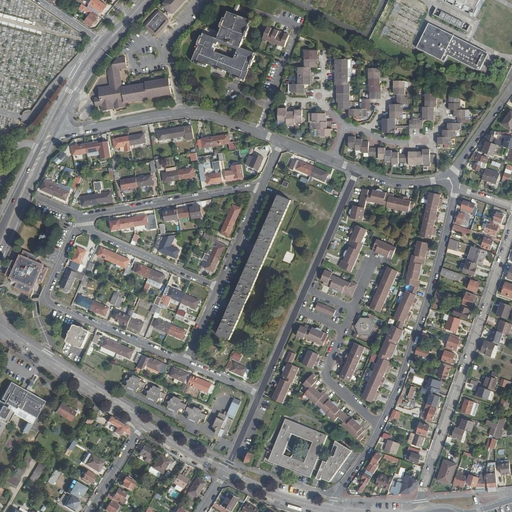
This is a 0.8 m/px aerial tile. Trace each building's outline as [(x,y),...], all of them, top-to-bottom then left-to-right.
[(94,10),(100,15),(102,12),(103,12),(108,5),(100,0),(92,0),(91,3),(96,7),(94,10)] [(185,0),(167,0),(163,6),(163,8),(171,15),(173,15),(185,0)] [(441,0),(474,17),(480,5),(477,4),(478,0),(441,0)] [(93,25),(100,15),(94,10),(87,20),(93,25)] [(440,11),(437,17),(461,29),(464,23),(440,11)] [(231,75),(246,80),(250,70),(249,70),(255,53),(240,48),(250,21),(227,12),(217,40),(203,35),(197,52),(196,51),(193,62),(208,67),(209,65),(213,67),(227,72),(232,74),(231,75)] [(166,23),(166,21),(157,13),(155,13),(145,25),(145,27),(154,35),(155,35),(166,23)] [(486,52),(428,23),(416,48),(445,62),(448,55),(477,70),(479,69),(481,68),(486,56),(487,54),(486,52)] [(271,30),(267,28),(263,39),(285,47),(289,36),(285,34),(285,33),(278,31),(278,32),(274,31),(275,29),(272,28),(271,30)] [(305,50),(305,59),(319,59),(319,55),(318,55),(317,50),(305,50)] [(171,94),(168,79),(144,83),(145,84),(130,86),(129,84),(121,86),(118,69),(126,67),(124,56),(116,58),(108,71),(110,87),(98,89),(100,99),(95,100),(96,107),(101,106),(102,112),(125,108),(124,104),(148,100),(148,98),(171,94)] [(319,59),(305,59),(304,67),(311,67),(318,67),(317,63),(319,63),(319,59)] [(348,60),(334,59),(334,64),(335,64),(335,68),(348,68),(348,60)] [(304,67),(298,67),(298,76),(312,76),(312,72),(311,72),(311,67),(304,67)] [(348,68),(335,68),(335,72),(334,72),(334,76),(348,76),(348,68)] [(380,79),(380,69),(369,69),(369,79),(380,79)] [(312,76),(298,76),(298,84),(304,84),(311,84),(311,80),(312,80),(312,76)] [(348,76),(334,76),(334,80),(335,80),(335,85),(337,85),(348,85),(348,76)] [(304,84),(298,84),(291,84),(291,93),(306,93),(306,89),(304,89),(304,84)] [(350,94),(350,85),(348,85),(337,85),(337,89),(335,89),(335,94),(350,94)] [(350,102),(350,94),(335,94),(336,97),(337,97),(337,102),(338,102),(350,102)] [(460,98),(449,94),(449,110),(454,110),(460,110),(460,98)] [(282,108),(278,108),(278,121),(286,121),(287,112),(287,107),(282,107),(282,108)] [(469,120),(469,109),(460,110),(454,110),(454,116),(458,116),(466,116),(466,120),(469,120)] [(286,121),(286,125),(295,125),(295,123),(295,110),(291,110),(291,112),(287,112),(286,121)] [(511,127),(511,111),(502,124),(511,130),(511,127)] [(312,122),(314,122),(327,122),(327,118),(325,118),(325,113),(312,113),(312,122)] [(185,127),(172,129),(173,138),(186,136),(186,139),(195,138),(192,126),(185,127)] [(173,138),(172,129),(158,131),(159,140),(173,138)] [(325,136),(331,136),(331,133),(331,129),(330,129),(327,129),(318,129),(318,136),(320,136),(320,138),(325,139),(325,136)] [(495,134),(502,135),(501,132),(491,131),(490,133),(491,133),(488,142),(492,143),(493,140),(495,134)] [(144,134),(129,136),(131,145),(146,143),(144,134)] [(229,135),(216,137),(217,146),(229,144),(230,151),(236,151),(235,142),(230,142),(229,135)] [(131,145),(129,136),(114,139),(115,148),(125,146),(126,152),(132,151),(131,145)] [(507,147),(510,138),(506,136),(506,138),(500,137),(499,141),(504,143),(503,146),(507,147)] [(217,146),(216,137),(199,140),(200,148),(204,147),(204,148),(217,146)] [(99,142),(86,144),(87,153),(100,151),(102,158),(112,157),(109,141),(99,143),(99,142)] [(87,153),(86,144),(72,146),(73,155),(87,153)] [(423,164),(423,165),(428,165),(428,162),(433,162),(433,156),(430,156),(430,149),(423,149),(423,152),(423,164)] [(404,162),(404,164),(416,164),(416,152),(409,152),(409,154),(409,162),(406,162),(404,162)] [(250,166),(258,170),(264,157),(256,153),(250,166)] [(474,154),(470,160),(472,160),(473,161),(476,160),(478,160),(479,160),(478,163),(476,164),(475,164),(473,169),(479,171),(483,162),(488,163),(489,159),(474,154)] [(217,173),(218,173),(218,170),(222,169),(220,160),(213,162),(215,171),(216,170),(217,173)] [(311,176),(314,167),(300,161),(297,169),(311,176)] [(329,174),(314,167),(311,176),(325,182),(329,174)] [(194,168),(179,170),(180,179),(196,176),(194,168)] [(486,169),(483,179),(497,184),(500,174),(486,169)] [(84,172),(79,170),(75,179),(80,181),(84,172)] [(180,179),(179,170),(163,173),(165,182),(180,179)] [(222,172),(224,181),(239,179),(238,170),(222,172)] [(209,184),(224,181),(222,172),(218,173),(217,173),(207,175),(209,184)] [(152,175),(137,178),(139,186),(154,184),(152,175)] [(139,186),(137,178),(121,180),(123,189),(139,186)] [(54,195),(57,186),(45,180),(41,189),(54,195)] [(70,192),(57,186),(54,195),(66,200),(70,192)] [(375,190),(372,189),(365,187),(360,205),(355,203),(351,215),(362,219),(368,200),(390,207),(390,208),(410,215),(410,214),(414,215),(417,206),(410,203),(411,200),(405,198),(404,201),(396,199),(397,196),(394,195),(394,196),(390,195),(391,194),(386,192),(384,192),(385,190),(382,189),(379,190),(376,189),(375,190)] [(96,194),(98,203),(113,200),(112,192),(96,194)] [(441,199),(442,195),(431,193),(421,236),(432,239),(433,235),(436,236),(437,228),(434,228),(436,220),(439,221),(440,214),(438,213),(439,206),(442,206),(444,199),(441,199)] [(83,206),(98,203),(96,194),(81,197),(83,206)] [(218,334),(230,339),(291,200),(279,195),(218,334)] [(464,201),(461,210),(472,214),(475,205),(464,201)] [(227,219),(236,222),(242,208),(234,204),(227,219)] [(201,205),(178,209),(180,218),(202,214),(201,205)] [(180,218),(178,209),(165,212),(165,213),(162,214),(163,221),(167,220),(167,221),(180,218)] [(457,223),(462,225),(464,219),(465,220),(467,215),(465,215),(465,214),(460,212),(457,223)] [(493,221),(499,223),(501,224),(504,215),(496,212),(493,221)] [(134,217),(135,226),(149,224),(149,223),(152,223),(151,216),(148,216),(147,215),(134,217)] [(113,230),(135,226),(134,217),(120,220),(111,221),(113,230)] [(493,221),(485,218),(484,221),(488,223),(485,232),(495,235),(497,232),(498,232),(500,227),(498,226),(499,223),(493,221)] [(229,236),(236,222),(227,219),(221,233),(229,236)] [(350,245),(345,254),(344,258),(342,258),(339,264),(351,270),(363,242),(361,241),(367,228),(357,223),(356,227),(353,226),(350,232),(353,234),(348,244),(350,245)] [(453,230),(463,233),(464,229),(455,225),(453,230)] [(43,241),(51,244),(56,231),(48,228),(43,241)] [(218,237),(211,234),(210,237),(215,240),(214,242),(217,243),(211,255),(219,259),(226,244),(217,240),(218,237)] [(482,246),(491,249),(494,240),(485,237),(482,246)] [(388,255),(391,257),(396,247),(377,238),(372,248),(375,250),(375,251),(380,253),(380,255),(382,256),(385,255),(387,256),(388,255)] [(448,248),(457,251),(460,241),(451,238),(448,248)] [(157,240),(154,247),(160,249),(159,250),(176,258),(180,250),(157,240)] [(391,358),(392,359),(394,355),(394,353),(396,354),(397,351),(396,349),(397,346),(396,346),(398,342),(399,343),(402,337),(403,338),(404,335),(403,333),(404,330),(402,329),(407,319),(409,320),(412,313),(410,312),(413,306),(415,307),(418,300),(416,299),(417,295),(419,286),(421,279),(419,279),(423,265),(424,265),(427,254),(430,255),(431,247),(428,246),(429,243),(418,240),(415,255),(412,254),(406,284),(412,286),(410,292),(406,290),(394,318),(399,320),(396,326),(393,325),(379,357),(380,358),(362,399),(373,403),(374,400),(377,401),(380,394),(377,393),(380,386),(383,387),(386,380),(383,379),(386,372),(389,374),(392,367),(389,366),(391,362),(389,361),(391,358)] [(72,264),(83,269),(85,265),(81,263),(87,251),(79,247),(73,260),(74,260),(72,264)] [(113,261),(116,253),(102,247),(99,255),(113,261)] [(487,251),(477,247),(472,262),(477,263),(482,265),(487,251)] [(14,281),(16,283),(17,283),(16,288),(30,294),(34,285),(36,280),(42,283),(48,268),(36,263),(39,256),(24,250),(19,262),(12,260),(5,276),(14,280),(14,281)] [(131,259),(116,253),(113,261),(127,268),(125,272),(129,274),(133,266),(129,264),(131,259)] [(219,259),(211,255),(205,268),(214,272),(219,259)] [(476,268),(477,263),(472,262),(468,260),(464,271),(474,275),(476,268)] [(149,278),(153,269),(141,264),(140,264),(137,263),(133,271),(149,278)] [(369,307),(380,312),(399,271),(387,266),(386,269),(383,268),(380,275),(383,276),(380,283),(377,282),(374,288),(377,290),(374,297),(371,295),(368,302),(371,303),(369,307)] [(63,286),(70,290),(75,278),(76,275),(78,276),(83,279),(86,273),(71,267),(67,274),(62,286),(63,286)] [(345,293),(351,296),(357,282),(351,280),(350,281),(331,273),(332,271),(325,268),(320,280),(323,282),(323,283),(326,284),(327,283),(331,285),(330,286),(334,288),(334,290),(336,291),(339,290),(341,291),(342,290),(346,292),(345,293)] [(458,280),(461,274),(443,268),(441,274),(458,280)] [(165,275),(153,269),(149,278),(162,283),(165,275)] [(82,281),(81,284),(85,286),(90,275),(86,273),(83,279),(82,281)] [(477,292),(481,280),(472,277),(468,289),(477,292)] [(511,284),(506,283),(502,294),(511,297),(511,284)] [(182,302),(186,294),(167,286),(162,299),(161,301),(164,302),(163,303),(169,306),(172,298),(182,302)] [(474,300),(476,295),(467,292),(463,302),(463,304),(472,307),(473,304),(475,304),(476,300),(474,300)] [(111,303),(115,305),(119,296),(115,294),(111,303)] [(200,300),(186,294),(182,302),(196,309),(200,300)] [(77,303),(92,309),(95,301),(81,295),(77,303)] [(119,296),(115,305),(120,307),(124,298),(119,296)] [(445,301),(436,298),(433,307),(438,309),(439,304),(444,305),(445,301)] [(95,301),(92,309),(106,316),(109,307),(95,301)] [(155,313),(159,305),(154,303),(150,302),(149,303),(153,305),(150,311),(155,313)] [(497,315),(508,319),(511,306),(501,302),(497,315)] [(323,312),(325,306),(318,303),(315,309),(323,312)] [(154,317),(158,319),(163,307),(159,305),(155,313),(154,317)] [(468,314),(470,309),(462,306),(460,311),(456,309),(454,315),(467,319),(469,314),(468,314)] [(336,311),(330,308),(327,314),(334,317),(336,311)] [(116,320),(128,325),(134,312),(130,310),(128,315),(119,311),(116,320)] [(134,312),(128,325),(141,331),(146,319),(137,315),(138,314),(134,312)] [(457,332),(461,319),(450,315),(445,328),(457,332)] [(154,327),(169,333),(172,325),(158,319),(154,327)] [(370,320),(366,319),(362,319),(358,323),(357,326),(358,330),(361,334),(364,336),(369,335),(373,332),(374,328),(373,323),(370,320)] [(511,324),(511,323),(501,320),(497,330),(503,333),(508,334),(511,324)] [(315,327),(312,326),(312,327),(308,326),(309,324),(305,323),(304,325),(301,324),(296,334),(303,338),(304,336),(323,344),(324,342),(326,343),(328,338),(326,337),(327,334),(324,332),(324,331),(319,329),(320,327),(317,326),(315,327)] [(73,326),(67,341),(67,342),(72,344),(73,346),(75,347),(77,346),(82,349),(82,348),(83,348),(90,332),(89,332),(89,331),(85,329),(84,327),(81,326),(79,327),(75,325),(74,326),(73,325),(73,326)] [(172,325),(169,333),(183,339),(186,331),(172,325)] [(497,330),(492,329),(490,335),(488,340),(499,343),(503,333),(497,330)] [(459,339),(460,337),(453,334),(453,337),(450,336),(446,348),(455,351),(456,348),(457,349),(460,340),(459,339)] [(102,346),(117,352),(120,344),(106,338),(102,346)] [(485,341),(484,346),(493,350),(497,351),(498,346),(495,345),(485,341)] [(365,348),(351,342),(350,345),(352,346),(349,353),(347,352),(344,359),(346,360),(343,367),(341,366),(338,373),(341,374),(339,377),(350,382),(365,348)] [(120,344),(117,352),(131,358),(134,350),(120,344)] [(493,350),(484,346),(482,352),(488,354),(487,356),(491,357),(493,350)] [(416,353),(428,357),(430,351),(418,347),(416,353)] [(317,357),(319,353),(308,349),(302,363),(312,367),(314,363),(317,365),(320,358),(317,357)] [(287,384),(280,402),(283,403),(292,382),(293,382),(300,367),(292,363),(296,353),(290,350),(286,361),(288,362),(287,364),(286,367),(285,366),(283,369),(285,371),(280,381),(287,384)] [(442,360),(452,363),(455,354),(446,351),(442,360)] [(241,361),(244,355),(235,352),(232,358),(241,361)] [(140,364),(144,355),(139,353),(135,361),(140,364)] [(140,364),(139,367),(143,369),(146,367),(147,365),(165,373),(168,365),(150,357),(150,358),(144,355),(140,364)] [(230,360),(226,368),(244,376),(247,367),(230,360)] [(447,380),(452,366),(443,363),(439,373),(440,373),(439,377),(447,380)] [(189,384),(192,375),(174,367),(171,376),(176,378),(180,380),(189,384)] [(362,434),(365,431),(362,429),(363,427),(360,425),(359,424),(360,422),(358,420),(355,420),(353,418),(352,419),(349,417),(339,408),(340,406),(337,404),(335,404),(330,400),(331,398),(323,391),(321,393),(315,388),(317,385),(315,383),(317,380),(314,378),(316,376),(314,373),(304,384),(309,389),(305,393),(316,404),(317,403),(328,413),(327,414),(335,421),(339,417),(344,422),(342,424),(360,442),(365,437),(362,434)] [(491,375),(487,373),(485,377),(487,378),(484,386),(494,389),(498,377),(491,375)] [(133,388),(138,390),(141,391),(144,390),(146,383),(141,381),(142,378),(134,375),(133,377),(127,374),(124,382),(125,384),(127,385),(133,388)] [(213,394),(216,386),(212,384),(200,378),(196,387),(213,394)] [(426,389),(440,393),(441,390),(440,389),(442,382),(432,378),(429,385),(427,385),(426,389)] [(272,394),(271,397),(280,402),(287,384),(280,381),(277,380),(275,387),(277,388),(274,395),(272,394)] [(0,430),(5,422),(26,434),(43,402),(9,383),(0,399),(0,400),(3,402),(0,407),(0,430)] [(145,395),(148,397),(153,399),(158,401),(161,402),(164,401),(167,394),(161,391),(162,389),(154,386),(153,388),(147,385),(144,393),(145,395)] [(477,396),(488,400),(491,391),(478,386),(476,390),(479,391),(478,392),(477,396)] [(428,404),(439,407),(440,402),(439,402),(441,397),(431,394),(428,404)] [(174,409),(179,412),(182,413),(184,412),(188,404),(182,402),(183,400),(175,396),(174,398),(168,396),(165,403),(166,406),(169,407),(174,409)] [(474,402),(465,399),(461,411),(470,414),(474,403),(474,402)] [(223,433),(225,433),(228,434),(234,420),(229,417),(230,416),(235,418),(240,405),(234,402),(229,412),(226,411),(225,414),(220,412),(213,429),(215,432),(217,432),(221,434),(222,435),(223,433)] [(474,403),(470,414),(475,416),(479,405),(474,403)] [(100,410),(95,405),(89,414),(95,418),(100,410)] [(187,416),(189,418),(195,420),(200,422),(202,423),(205,422),(208,415),(203,412),(204,410),(196,407),(195,409),(189,406),(186,414),(187,416)] [(429,406),(424,418),(432,421),(437,409),(429,406)] [(70,422),(75,414),(64,407),(59,415),(70,422)] [(399,420),(402,412),(395,410),(391,417),(399,420)] [(128,429),(110,417),(107,422),(116,428),(114,433),(119,436),(122,432),(125,434),(126,433),(129,435),(130,434),(128,429)] [(500,418),(498,425),(497,428),(494,436),(493,438),(500,438),(501,438),(503,431),(501,430),(506,418),(500,418)] [(328,435),(286,419),(270,461),(312,477),(315,470),(320,472),(318,479),(322,480),(322,479),(331,482),(353,451),(337,441),(333,439),(325,461),(319,459),(328,435)] [(463,419),(460,427),(471,431),(474,423),(463,419)] [(430,425),(421,422),(417,433),(426,436),(430,425)] [(453,437),(462,440),(465,431),(456,428),(453,437)] [(421,447),(425,437),(415,434),(412,444),(421,447)] [(499,440),(493,438),(493,439),(491,445),(497,447),(499,440)] [(396,455),(400,443),(389,439),(385,451),(396,455)] [(73,451),(77,442),(73,440),(69,449),(73,451)] [(149,464),(156,452),(145,446),(139,454),(145,458),(144,460),(149,464)] [(417,451),(417,449),(409,446),(405,459),(419,463),(422,453),(417,451)] [(250,448),(245,463),(250,465),(255,454),(254,454),(255,450),(250,448)] [(368,470),(374,474),(377,469),(379,466),(377,464),(382,456),(377,453),(368,470)] [(32,458),(26,454),(12,476),(8,474),(4,480),(16,487),(19,481),(18,480),(32,458)] [(399,463),(400,459),(386,454),(384,458),(399,463)] [(86,466),(92,456),(89,455),(84,464),(86,466)] [(169,461),(160,455),(152,468),(161,474),(169,461)] [(97,473),(102,465),(103,463),(92,456),(86,466),(97,473)] [(48,463),(42,460),(28,482),(33,486),(48,463)] [(438,480),(450,485),(457,464),(444,460),(438,480)] [(502,474),(511,473),(511,462),(501,463),(502,474)] [(487,468),(488,475),(487,475),(489,489),(489,492),(498,492),(498,488),(496,465),(491,466),(491,467),(487,468)] [(55,469),(48,482),(54,485),(61,472),(55,469)] [(359,491),(362,493),(374,474),(368,470),(363,478),(363,479),(361,483),(363,485),(359,491)] [(90,484),(95,476),(86,471),(82,479),(90,484)] [(458,471),(454,483),(466,487),(467,483),(470,475),(458,471)] [(477,486),(476,490),(485,489),(484,478),(486,474),(482,472),(480,478),(477,486)] [(188,480),(178,474),(173,483),(177,486),(182,489),(188,480)] [(137,481),(128,475),(126,478),(125,477),(122,481),(124,482),(122,486),(130,491),(137,481)] [(390,489),(393,479),(382,475),(378,486),(381,487),(382,486),(390,489)] [(467,483),(477,486),(480,478),(470,475),(467,483)] [(417,488),(419,480),(411,478),(409,483),(404,483),(397,482),(393,496),(399,495),(401,493),(410,493),(417,488)] [(204,483),(196,479),(188,493),(195,498),(204,483)] [(75,481),(69,491),(79,497),(80,497),(81,497),(83,495),(82,494),(86,488),(75,481)] [(126,494),(118,489),(112,498),(120,503),(126,494)] [(79,497),(69,491),(67,494),(70,496),(77,500),(79,497)] [(239,499),(231,494),(224,507),(232,511),(239,499)] [(72,511),(73,511),(80,502),(77,500),(70,496),(67,500),(63,506),(72,511)] [(114,511),(117,507),(110,502),(105,510),(107,511),(114,511)] [(258,511),(259,510),(247,503),(242,511),(258,511)]
